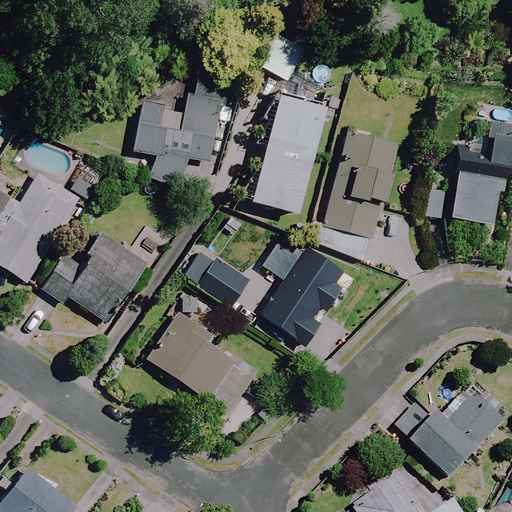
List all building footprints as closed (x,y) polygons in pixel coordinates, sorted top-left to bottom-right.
[(299,52),(270,37),(253,70),(282,85),(299,52)] [(202,165),(214,110),(221,111),(230,67),(191,58),(182,99),(179,112),(136,103),(125,152),(150,157),(144,183),(175,190),(181,160),(202,165)] [(320,113),(273,100),(243,205),(290,219),(320,113)] [(511,156),(511,128),(471,122),(467,151),(452,149),(449,167),(425,164),(417,217),(488,228),(499,155),(511,156)] [(368,134),(345,129),(336,171),(333,170),(320,227),(315,226),(311,249),(359,260),(363,240),(368,241),(373,220),(376,221),(392,148),(366,142),(368,134)] [(74,202),(33,177),(0,230),(0,272),(22,286),(74,202)] [(0,216),(11,199),(0,192),(0,216)] [(143,265),(99,235),(84,256),(87,258),(80,268),(60,254),(36,291),(59,307),(63,300),(102,326),(143,265)] [(314,311),(321,315),(344,278),(307,254),(293,277),(286,272),(256,319),(300,347),(317,320),(311,316),(314,311)] [(243,285),(205,259),(186,287),(224,313),(243,285)] [(197,337),(170,320),(142,363),(224,416),(251,375),(230,362),(229,364),(194,341),(197,337)] [(470,399),(443,427),(431,416),(428,420),(414,407),(392,431),(407,445),(405,446),(445,484),(500,426),(470,399)] [(51,493),(55,487),(35,471),(30,477),(20,469),(0,495),(0,511),(68,511),(71,508),(51,493)] [(410,511),(390,482),(348,510),(349,511),(410,511)] [(456,511),(450,502),(434,511),(456,511)]
